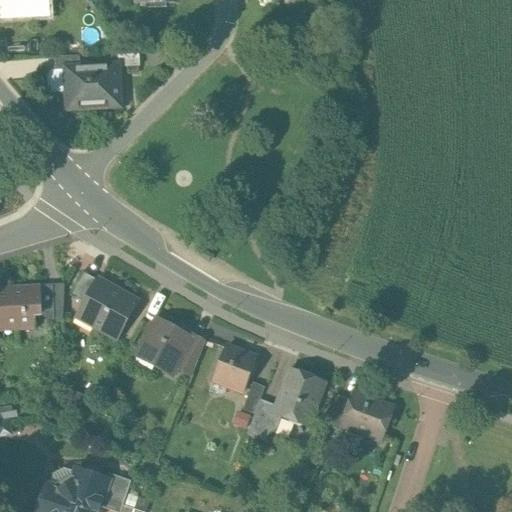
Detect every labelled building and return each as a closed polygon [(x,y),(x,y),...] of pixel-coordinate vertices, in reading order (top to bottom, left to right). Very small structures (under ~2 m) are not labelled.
[(0,0),(0,11),(0,19),(43,17),(42,0),(0,0)] [(79,56),(55,57),(56,70),(66,70),(65,68),(79,67),(79,56)] [(79,67),(65,68),(66,70),(66,85),(72,85),(73,108),(118,107),(117,66),(79,67)] [(209,264),(214,256),(202,249),(197,257),(209,264)] [(97,281),(83,273),(70,295),(85,303),(97,281)] [(113,290),(97,281),(85,303),(81,309),(96,317),(92,324),(117,338),(136,304),(112,291),(113,290)] [(25,289),(0,290),(0,328),(34,327),(34,315),(42,314),(40,291),(25,292),(25,289)] [(186,336),(157,320),(154,326),(150,328),(148,332),(148,336),(140,352),(157,361),(154,366),(171,375),(176,367),(191,339),(186,336)] [(205,342),(188,332),(186,336),(191,339),(176,367),(192,376),(205,342)] [(256,358),(226,346),(215,377),(226,382),(224,385),(243,392),(256,358)] [(323,383),(291,371),(277,406),(275,414),(281,416),(288,419),(290,423),(299,426),(303,424),(307,426),(323,383)] [(393,409),(353,394),(350,401),(340,426),(342,426),(381,441),(393,409)] [(350,401),(338,396),(327,426),(340,431),(342,426),(340,426),(350,401)] [(277,406),(260,400),(247,435),(265,442),(269,433),(276,429),(281,416),(275,414),(277,406)] [(72,484),(60,490),(46,485),(37,511),(98,511),(100,507),(109,481),(108,480),(102,478),(98,470),(91,468),(83,472),(76,470),(72,484)] [(131,482),(110,474),(108,480),(109,481),(100,507),(113,511),(120,511),(123,506),(131,482)]
